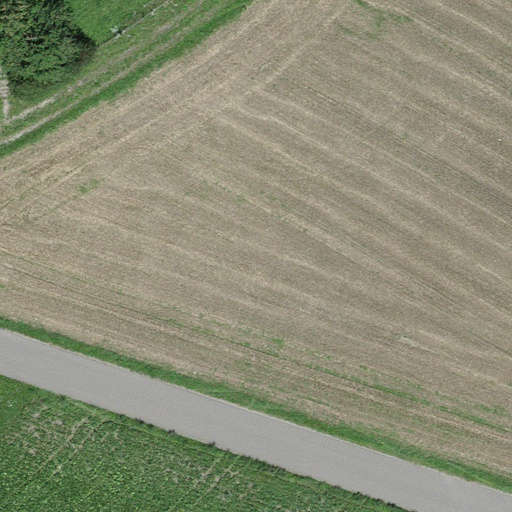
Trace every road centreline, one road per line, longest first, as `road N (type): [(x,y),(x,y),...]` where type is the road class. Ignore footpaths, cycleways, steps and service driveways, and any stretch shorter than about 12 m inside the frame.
road 1 (unclassified): [(461,511),(0,360)]
road 2 (track): [(0,137),(214,0)]
